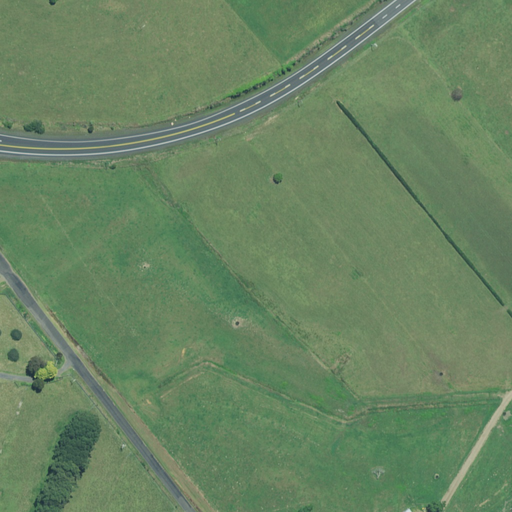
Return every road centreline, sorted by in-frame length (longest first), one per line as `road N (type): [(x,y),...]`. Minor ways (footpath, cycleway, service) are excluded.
road 1 (primary): [(405,0),(311,72),(234,114),(123,144),(0,144)]
road 2 (unclassified): [(0,264),(193,511)]
